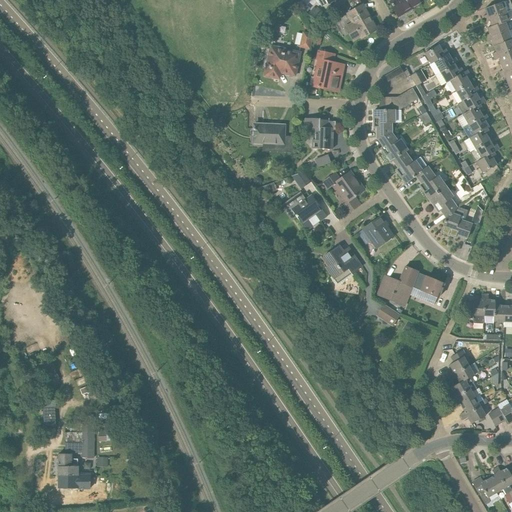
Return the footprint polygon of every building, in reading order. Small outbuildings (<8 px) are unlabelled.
[(404,12),(419,3),(417,0),(393,0),(390,2),(398,17),(404,14),(404,12)] [(511,9),(508,0),(504,0),(501,1),(501,3),(485,9),(487,15),(483,16),(484,20),(506,11),(511,9)] [(350,23),(344,26),(353,41),(360,37),(361,39),(376,30),(362,5),(346,15),(350,23)] [(309,13),(316,19),(322,12),(317,8),(316,9),(314,7),(309,13)] [(491,27),(505,22),(505,23),(509,21),(506,11),(484,20),(485,23),(489,22),(491,27)] [(325,27),(332,23),(329,18),(322,22),(325,27)] [(485,36),(486,40),(508,31),(505,23),(505,22),(491,27),(487,29),(489,35),(485,36)] [(493,47),(511,40),(508,31),(486,40),(488,43),(491,41),(493,47)] [(313,34),(304,32),(302,32),(299,48),(310,50),(313,34)] [(493,57),(511,50),(511,41),(511,40),(493,47),(496,53),(492,54),(493,57)] [(269,59),(268,58),(264,76),(279,79),(280,73),(295,76),(300,52),(270,46),(269,53),(270,54),(269,59)] [(431,65),(433,63),(448,54),(444,48),(441,50),(438,46),(424,54),(431,65)] [(500,65),(511,60),(511,50),(493,57),(494,61),(498,59),(500,65)] [(313,77),(311,77),(310,85),(310,87),(311,87),(312,86),(313,86),(312,86),(338,92),(343,66),(332,63),(334,55),(317,52),(315,60),(316,60),(313,77)] [(439,73),(454,65),(457,63),(454,57),(450,59),(448,54),(433,63),(439,73)] [(500,75),(511,70),(511,60),(500,65),(502,71),(499,72),(500,75)] [(454,65),(439,73),(445,83),(449,81),(463,73),(460,67),(456,69),(454,65)] [(406,78),(402,70),(400,68),(395,71),(401,82),(406,78)] [(409,76),(410,76),(405,68),(402,70),(406,78),(409,76)] [(409,76),(413,82),(423,76),(420,70),(410,76),(409,76)] [(507,83),(511,80),(511,70),(500,75),(501,79),(505,77),(507,83)] [(395,85),(401,82),(395,71),(389,74),(395,85)] [(449,81),(455,92),(469,83),(467,79),(470,77),(467,71),(463,73),(449,81)] [(390,88),(395,85),(389,74),(384,77),(390,88)] [(413,82),(415,87),(419,85),(426,81),(423,76),(413,82)] [(461,102),(475,94),(479,92),(475,86),(472,88),(469,83),(455,92),(461,102)] [(413,102),(418,99),(412,89),(407,92),(413,102)] [(407,105),(413,102),(407,92),(401,95),(407,105)] [(428,108),(432,105),(426,94),(425,95),(421,97),(428,108)] [(461,102),(467,112),(467,113),(480,105),(485,102),(481,96),(478,98),(475,94),(461,102)] [(399,111),(407,105),(401,95),(397,98),(397,111),(399,111)] [(414,108),(418,115),(424,112),(420,105),(414,108)] [(433,117),(440,114),(438,109),(435,111),(432,105),(428,108),(433,117)] [(467,112),(461,115),(468,126),(482,117),(480,113),(483,111),(480,105),(467,113),(467,112)] [(374,128),(377,128),(377,138),(392,133),(392,123),(395,123),(395,111),(391,111),(385,111),(379,111),(373,111),(374,128)] [(419,116),(424,125),(431,122),(426,113),(419,116)] [(440,128),(444,126),(441,120),(443,119),(440,114),(433,117),(440,128)] [(468,126),(474,136),(487,129),(488,128),(486,124),(489,122),(486,115),(482,117),(468,126)] [(311,140),(311,149),(332,150),(333,130),(334,130),(335,122),(329,122),(329,121),(319,120),(319,119),(305,119),(304,131),(315,131),(314,140),(311,140)] [(253,145),(283,146),(284,126),(254,125),(254,129),(253,129),(253,145)] [(444,126),(440,128),(446,139),(450,136),(444,126)] [(475,149),(489,141),(487,137),(490,135),(487,129),(474,136),(469,139),(475,149)] [(381,149),(390,163),(393,161),(392,160),(405,152),(408,150),(400,139),(398,141),(392,133),(377,138),(383,147),(381,149)] [(451,149),(456,146),(452,140),(448,143),(451,149)] [(475,149),(481,159),(481,160),(493,153),(499,150),(495,144),(492,146),(489,141),(475,149)] [(456,146),(451,149),(455,155),(459,152),(456,146)] [(396,170),(405,184),(416,176),(423,171),(422,170),(415,160),(412,162),(405,152),(392,160),(393,161),(398,168),(396,170)] [(493,161),(497,159),(493,153),(481,160),(481,159),(476,162),(482,173),(496,165),(493,161)] [(328,155),(314,159),(317,168),(331,163),(328,155)] [(421,184),(419,185),(429,199),(446,187),(438,176),(435,177),(427,166),(422,170),(423,171),(416,176),(421,184)] [(300,189),(310,182),(304,172),(291,177),(300,189)] [(348,202),(364,191),(350,172),(339,180),(335,174),(323,182),(327,189),(332,186),(336,190),(338,188),(348,202)] [(260,178),(257,177),(254,178),(253,182),(254,185),(257,186),(260,185),(262,182),(260,178)] [(264,198),(263,195),(260,187),(253,190),(257,200),(264,198)] [(446,218),(453,214),(457,207),(450,199),(453,197),(449,191),(446,187),(429,199),(438,212),(441,211),(446,218)] [(310,195),(290,209),(306,232),(313,227),(306,218),(314,213),(320,222),(326,217),(310,195)] [(511,213),(511,212),(508,207),(503,210),(507,217),(511,213)] [(452,215),(446,218),(445,221),(444,221),(444,223),(441,232),(457,238),(458,235),(467,238),(471,225),(459,221),(460,217),(462,211),(456,209),(453,214),(452,215)] [(475,213),(471,223),(478,225),(478,226),(479,222),(482,216),(481,216),(475,213)] [(376,249),(386,242),(394,237),(384,223),(386,222),(382,216),(362,230),(376,249)] [(510,236),(511,231),(503,223),(500,231),(510,236)] [(497,236),(508,241),(510,236),(500,231),(497,236)] [(495,242),(505,247),(508,241),(497,236),(495,242)] [(492,248),(502,253),(505,247),(495,242),(492,248)] [(351,274),(362,267),(350,251),(345,255),(339,246),(322,258),(327,266),(325,268),(337,284),(351,274)] [(293,260),(300,255),(295,247),(287,252),(293,260)] [(489,253),(500,258),(502,253),(492,248),(489,253)] [(500,258),(489,253),(487,259),(497,264),(500,258)] [(405,306),(412,288),(438,298),(444,285),(426,277),(417,273),(418,272),(405,267),(399,282),(385,277),(378,295),(405,306)] [(483,316),(484,316),(485,295),(481,295),(481,300),(474,300),(474,305),(468,305),(467,318),(473,318),(473,324),(483,324),(483,316)] [(484,316),(493,317),(494,317),(495,301),(488,300),(488,295),(485,295),(484,316)] [(493,322),(504,322),(505,306),(498,306),(498,301),(495,301),(494,317),(493,317),(493,322)] [(396,313),(383,304),(375,316),(392,327),(400,315),(399,315),(396,313)] [(407,321),(402,330),(412,335),(417,327),(407,321)] [(450,377),(469,366),(464,358),(466,356),(462,350),(450,357),(453,363),(449,365),(453,371),(448,374),(450,377)] [(38,363),(32,365),(25,368),(30,380),(45,374),(46,376),(36,380),(38,387),(59,379),(56,372),(55,373),(54,371),(56,370),(50,355),(48,355),(48,354),(37,359),(38,363)] [(460,384),(471,377),(474,375),(469,366),(450,377),(451,380),(456,377),(459,383),(460,384)] [(450,397),(451,400),(475,386),(473,383),(474,382),(471,377),(460,384),(459,383),(450,388),(454,394),(450,397)] [(457,400),(461,406),(475,398),(472,392),(476,389),(475,386),(451,400),(453,403),(457,400)] [(398,400),(405,398),(403,389),(397,390),(398,400)] [(460,415),(461,418),(480,407),(485,404),(483,400),(478,403),(475,398),(461,406),(464,412),(460,415)] [(56,426),(55,408),(56,408),(56,401),(40,401),(40,409),(43,408),(44,426),(56,426)] [(511,411),(511,409),(509,405),(500,410),(499,408),(493,412),(500,423),(505,420),(508,425),(511,422),(511,411)] [(480,407),(461,418),(463,421),(468,418),(471,424),(485,416),(480,407)] [(495,427),(500,423),(493,412),(488,415),(495,427)] [(81,457),(94,458),(94,449),(94,427),(81,427),(81,428),(65,428),(65,453),(81,453),(81,457)] [(99,436),(99,442),(106,442),(112,442),(112,436),(106,436),(106,431),(98,431),(98,436),(99,436)] [(58,476),(78,476),(78,475),(78,466),(78,459),(72,459),(72,454),(58,454),(58,476)] [(107,458),(97,458),(97,467),(107,467),(107,458)] [(511,491),(509,486),(511,484),(511,478),(509,473),(507,468),(500,472),(498,468),(495,469),(508,492),(511,491)] [(505,494),(508,492),(495,469),(492,471),(494,475),(489,479),(497,493),(502,490),(505,494)] [(90,475),(78,475),(78,476),(58,476),(58,489),(68,489),(76,488),(90,488),(90,475)] [(488,498),(497,493),(489,479),(483,482),(480,478),(472,482),(479,495),(485,505),(490,502),(488,498)]
